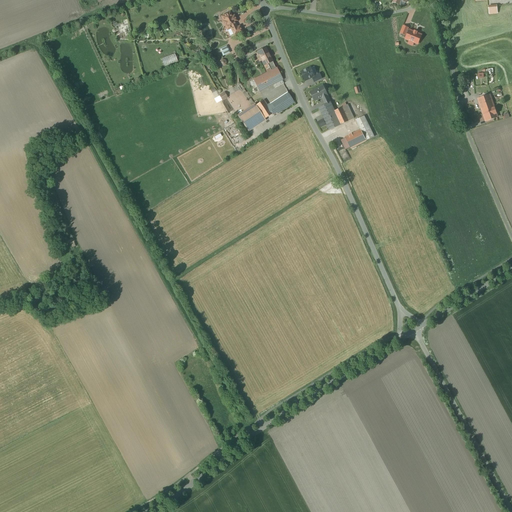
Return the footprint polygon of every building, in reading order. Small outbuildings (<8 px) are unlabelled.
[(230,28),(231,30),(237,28),(234,22),(236,21),(234,16),(232,17),(230,13),(222,16),(224,21),(223,21),(222,23),(224,26),(225,26),(226,26),(228,30),(230,28)] [(239,26),(237,28),(231,30),(234,36),(242,32),(239,26)] [(414,32),(408,30),(406,34),(408,35),(406,39),(418,44),(421,35),(417,33),(417,32),(415,31),(414,32)] [(227,46),(220,49),(223,56),(230,53),(227,46)] [(264,66),(268,64),(272,62),(273,62),(270,56),(266,48),(257,52),(260,58),(258,59),(258,60),(256,62),(257,65),(261,63),(260,62),(261,61),(264,66)] [(276,69),(272,62),(268,64),(270,69),(267,71),(268,73),(276,69)] [(276,68),(276,69),(268,73),(254,80),(260,91),(282,80),(276,68)] [(310,68),(301,72),(305,81),(315,76),(310,68)] [(315,101),(322,98),(327,96),(328,95),(323,86),(310,92),(315,101)] [(294,103),(287,93),(274,102),(267,106),(264,101),(256,106),(255,104),(237,116),(248,132),(265,120),(264,119),(273,114),(273,115),(277,113),(278,114),(294,103)] [(482,110),(493,106),(490,95),(478,99),(482,110)] [(330,103),(327,96),(322,98),(326,105),(330,103)] [(326,105),(319,108),(330,130),(354,119),(347,105),(334,111),(330,103),(331,103),(330,103),(326,105)] [(493,106),(482,110),(486,121),(497,118),(493,106)] [(374,137),(364,116),(356,120),(361,130),(345,138),(350,149),(374,137)]
